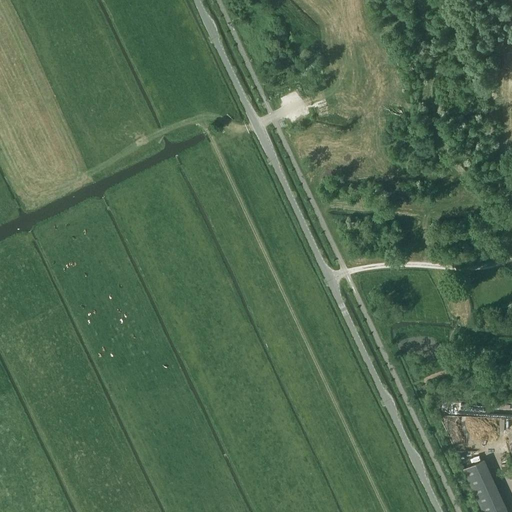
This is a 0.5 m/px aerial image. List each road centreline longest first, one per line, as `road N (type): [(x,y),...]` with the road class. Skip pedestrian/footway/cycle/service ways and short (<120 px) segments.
road 1 (unclassified): [(438,511),(196,0)]
road 2 (track): [(203,122),(385,511)]
road 3 (track): [(11,206),(183,124),(247,128)]
